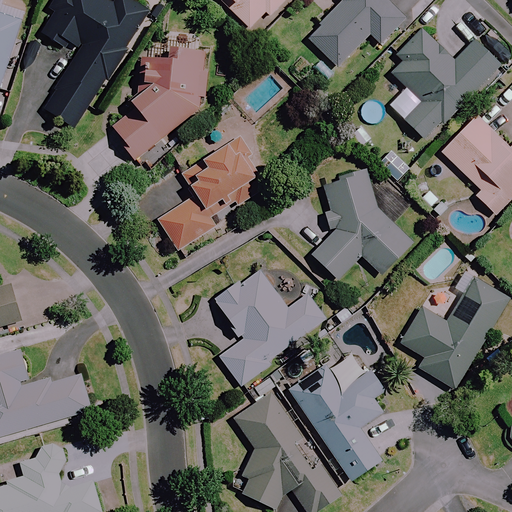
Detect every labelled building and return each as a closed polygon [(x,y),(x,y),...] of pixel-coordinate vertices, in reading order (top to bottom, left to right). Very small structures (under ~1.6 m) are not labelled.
[(119,0),(115,7),(104,0),(59,0),(53,11),(58,14),(45,35),(64,46),(68,41),(83,50),(45,110),(76,129),(149,12),(130,0),(119,0)] [(219,0),(251,30),(267,13),(273,18),(290,0),(219,0)] [(401,0),(335,0),(334,1),(339,6),(307,38),(338,68),(371,35),(381,46),(408,19),(395,7),(401,0)] [(0,100),(1,101),(23,22),(0,15),(0,100)] [(406,90),(391,104),(406,121),(425,142),(505,70),(479,41),(456,63),(427,31),(399,56),(405,62),(392,74),(406,90)] [(128,144),(122,149),(135,164),(199,109),(196,106),(213,91),(195,54),(170,52),(169,67),(140,60),(139,94),(129,101),(136,109),(114,128),(128,144)] [(511,148),(511,150),(479,118),(443,154),(481,192),(477,196),(497,217),(511,201),(511,148)] [(263,192),(236,144),(182,175),(196,199),(158,220),(175,250),(219,226),(209,209),(219,204),(224,214),(263,192)] [(328,200),(328,241),(313,257),(339,281),(362,257),(383,278),(418,242),(368,195),(356,173),(325,192),(328,200)] [(289,310),(261,271),(217,302),(243,340),(219,356),(241,387),(272,366),(268,361),(326,321),(308,296),(289,310)] [(509,300),(476,280),(448,325),(424,310),(403,345),(426,359),(419,369),(454,390),(509,300)] [(0,329),(26,321),(15,286),(0,290),(0,329)] [(31,387),(22,352),(0,358),(0,438),(95,414),(84,373),(31,387)] [(342,394),(324,369),(291,392),(353,482),(382,461),(361,430),(383,415),(373,401),(387,391),(373,372),(342,394)] [(308,511),(322,511),(341,497),(275,396),(242,417),(257,450),(243,479),(253,484),(247,496),(276,510),(284,487),(308,511)] [(68,468),(62,447),(41,453),(42,457),(22,463),(27,481),(0,489),(0,511),(103,511),(95,482),(64,491),(58,471),(68,468)]
